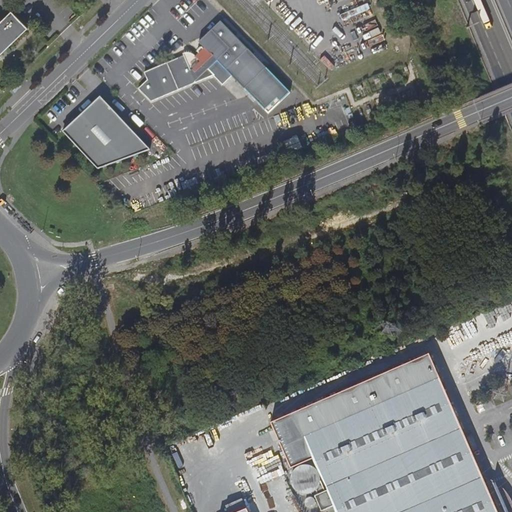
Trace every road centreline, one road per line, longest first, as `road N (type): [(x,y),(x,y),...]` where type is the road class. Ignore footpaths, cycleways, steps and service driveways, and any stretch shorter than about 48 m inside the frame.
road 1 (tertiary): [(93,260),(236,214),(511,98)]
road 2 (unclassified): [(137,0),(0,132)]
road 3 (secondary): [(0,464),(12,344)]
